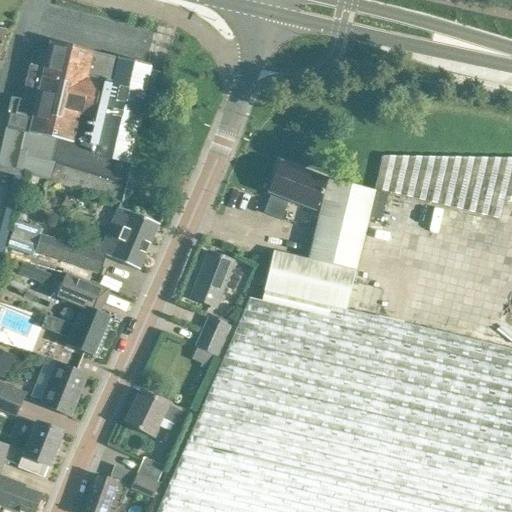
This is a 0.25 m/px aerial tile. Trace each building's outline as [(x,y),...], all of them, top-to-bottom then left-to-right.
[(149,66),(92,53),(50,43),(47,53),(33,49),(21,101),(18,101),(14,116),(10,115),(6,128),(4,129),(0,150),(0,173),(24,180),(26,175),(42,179),(118,202),(124,185),(127,165),(149,66)] [(511,159),(382,157),(375,189),(499,219),(505,195),(511,196),(511,159)] [(280,163),(273,182),(268,194),(270,195),(263,214),(281,221),(288,202),(314,212),(320,195),(321,196),(323,193),(321,192),(325,181),(280,163)] [(511,511),(511,349),(346,309),(375,192),(374,192),(327,181),(308,261),(273,253),(261,302),(248,299),(153,511),(511,511)] [(29,215),(21,212),(18,221),(16,220),(7,248),(32,256),(33,253),(98,275),(104,257),(109,259),(120,263),(138,271),(158,225),(139,218),(118,209),(103,242),(101,247),(85,242),(83,248),(41,234),(43,230),(31,226),(26,224),(29,215)] [(0,274),(13,276),(16,254),(0,252),(0,274)] [(215,309),(234,262),(207,252),(189,299),(215,309)] [(18,274),(28,279),(46,286),(50,275),(33,269),(22,265),(18,274)] [(85,329),(102,336),(109,318),(99,314),(108,291),(90,283),(90,284),(67,275),(57,299),(80,308),(72,326),(84,331),(85,329)] [(84,331),(72,326),(54,319),(46,317),(45,319),(41,317),(38,324),(45,327),(69,337),(65,346),(93,358),(102,336),(85,329),(84,331)] [(219,356),(230,327),(207,318),(195,347),(219,356)] [(86,375),(68,368),(58,364),(40,407),(69,418),(86,375)] [(22,399),(0,389),(0,409),(14,416),(22,399)] [(182,412),(157,400),(139,392),(123,424),(152,438),(157,429),(162,420),(175,426),(182,412)] [(44,426),(35,423),(17,469),(42,479),(47,468),(49,468),(63,434),(44,426)] [(136,473),(159,481),(164,465),(142,458),(136,473)] [(158,482),(136,474),(113,466),(108,481),(95,476),(82,511),(119,511),(127,490),(152,499),(158,482)] [(24,486),(17,484),(0,477),(0,506),(15,511),(35,511),(41,496),(23,489),(24,486)]
